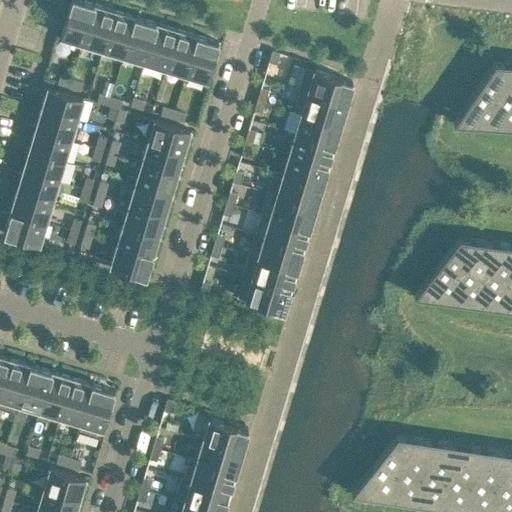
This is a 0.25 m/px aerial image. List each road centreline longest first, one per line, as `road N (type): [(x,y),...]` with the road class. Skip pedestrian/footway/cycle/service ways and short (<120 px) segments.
road 1 (residential): [(155,356),(261,0)]
road 2 (residential): [(108,511),(155,356)]
road 3 (residential): [(0,310),(155,356)]
